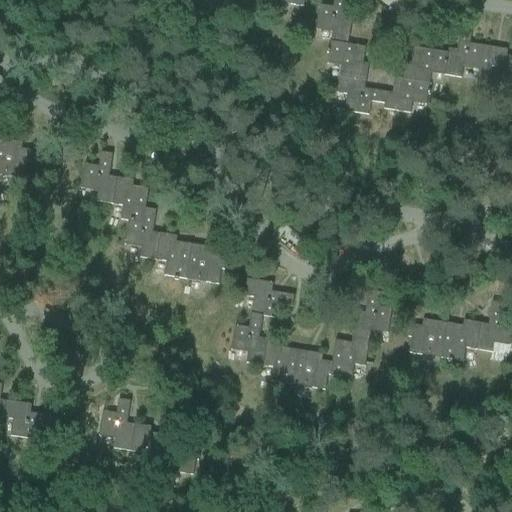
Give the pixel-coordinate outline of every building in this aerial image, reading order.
[(272,0),(272,4),(304,9),(305,0),(272,0)] [(328,43),(345,46),(349,21),(341,20),(343,0),(331,0),(330,10),(316,8),(313,29),(330,32),(328,43)] [(478,68),(482,47),(469,45),(471,30),(459,28),(456,51),(447,49),(446,55),(443,75),(460,78),(462,65),(478,68)] [(345,46),(328,43),(327,52),(325,52),(325,55),(326,56),(324,64),(339,67),(338,78),(364,83),(366,66),(360,65),(363,49),(345,46)] [(511,71),(511,58),(505,57),(506,51),(482,47),(478,68),(476,82),(509,87),(511,72),(511,71)] [(429,73),(443,75),(446,55),(412,49),(410,65),(404,64),(401,81),(427,85),(429,73)] [(364,83),(338,78),(335,96),(348,98),(345,114),(366,118),(368,104),(382,106),(384,94),(362,91),(364,83)] [(426,93),(427,85),(401,81),(392,79),(389,95),(384,94),(382,106),(381,112),(407,116),(409,103),(424,106),(425,97),(426,97),(427,93),(426,93)] [(33,152),(22,150),(23,144),(0,140),(0,177),(26,181),(28,165),(31,165),(33,152)] [(95,204),(111,207),(115,181),(107,180),(111,157),(99,155),(97,170),(83,168),(80,189),(96,192),(95,204)] [(144,211),(145,212),(148,191),(131,189),(132,183),(115,181),(111,207),(124,209),(121,224),(128,225),(128,224),(141,226),(144,211)] [(140,260),(156,263),(160,237),(152,236),(156,213),(145,212),(144,211),(141,226),(128,224),(128,225),(125,245),(141,247),(140,260)] [(179,281),(186,283),(191,247),(176,245),(177,239),(160,237),(156,263),(169,265),(166,280),(175,281),(175,282),(179,283),(179,281)] [(216,251),(191,247),(186,283),(220,287),(222,272),(225,272),(227,259),(215,257),(216,251)] [(252,301),(250,318),(262,319),(262,318),(276,320),(277,306),(292,309),(294,296),(272,293),(273,283),(245,279),(243,297),(253,298),(252,301)] [(352,340),(369,343),(371,330),(388,333),(391,312),(377,309),(379,295),(367,294),(364,316),(356,315),(352,340)] [(479,326),(475,352),(492,354),(491,362),(511,365),(511,346),(511,340),(511,322),(501,321),(503,307),(491,305),(488,327),(479,326)] [(258,341),(262,319),(250,318),(248,331),(234,329),(231,350),(248,353),(246,365),(262,368),(266,342),(258,341)] [(440,361),(446,326),(422,322),(421,329),(409,327),(407,340),(410,341),(408,356),(440,361)] [(475,352),(479,326),(463,323),(462,329),(446,326),(440,361),(448,363),(448,364),(452,365),(452,363),(461,365),(463,350),(475,352)] [(365,368),(369,343),(352,340),(351,345),(335,343),(331,364),(329,378),(338,379),(338,380),(342,381),(342,380),(350,381),(353,366),(365,368)] [(285,387),(292,388),(297,353),(282,350),(283,345),(266,342),(262,368),(274,370),(272,385),(281,386),(280,387),(284,388),(285,387)] [(329,378),(331,364),(320,363),(321,356),(297,353),(292,388),(325,393),(327,377),(329,378)] [(113,451),(131,453),(135,427),(126,426),(130,403),(118,402),(115,416),(102,414),(98,435),(115,438),(113,451)] [(6,405),(4,419),(16,421),(13,440),(34,443),(36,430),(50,432),(52,420),(30,417),(31,408),(6,405)] [(151,430),(135,427),(131,453),(142,455),(140,470),(149,471),(148,473),(152,473),(152,472),(161,473),(166,438),(150,435),(151,430)] [(166,438),(161,473),(193,478),(196,463),(199,463),(201,450),(189,448),(190,441),(166,438)]
